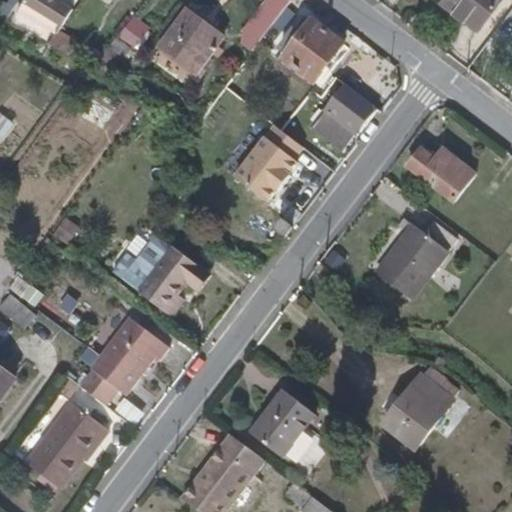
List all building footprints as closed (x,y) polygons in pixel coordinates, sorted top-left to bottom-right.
[(57,35),(60,31),(73,9),(58,0),(25,0),(18,11),(57,35)] [(274,0),(255,26),(250,48),(254,52),(291,3),(293,0),(274,0)] [(301,10),(290,24),(293,27),(293,30),(279,49),(286,54),(283,59),(315,82),(344,45),(316,23),(322,14),(302,0),(293,0),(291,3),(301,10)] [(448,0),(447,2),(479,27),(499,0),(448,0)] [(291,3),(254,52),(263,59),(290,24),(301,10),(291,3)] [(189,12),(162,49),(204,79),(216,64),(209,60),(225,38),(189,12)] [(78,43),(60,31),(57,35),(52,47),(71,56),(78,43)] [(132,49),(119,39),(105,58),(118,66),(132,49)] [(329,115),(358,137),(379,110),(350,89),(329,115)] [(10,96),(1,109),(17,120),(26,107),(10,96)] [(119,108),(102,102),(95,119),(112,125),(119,108)] [(2,115),(0,117),(0,132),(5,137),(14,125),(2,115)] [(278,126),(239,177),(272,202),(281,190),(283,191),(295,175),(293,174),(302,162),(298,159),(306,147),(284,130),(278,126)] [(438,161),(425,151),(411,167),(457,203),(477,175),(445,151),(438,161)] [(56,235),(72,243),(80,227),(64,219),(56,235)] [(277,232),(287,239),(296,228),(285,220),(277,232)] [(460,239),(437,222),(427,234),(418,227),(380,275),(414,300),(460,239)] [(178,250),(177,251),(159,237),(140,262),(131,255),(116,274),(143,295),(174,320),(188,301),(184,299),(194,289),(198,292),(211,275),(178,250)] [(13,296),(1,309),(26,331),(37,317),(13,296)] [(131,320),(94,370),(96,372),(82,391),(106,409),(121,389),(128,395),(156,358),(161,361),(170,349),(131,320)] [(0,368),(0,400),(15,380),(0,368)] [(462,393),(432,369),(415,391),(412,389),(384,425),(419,452),(447,417),(445,414),(462,393)] [(318,416),(285,392),(252,435),(283,460),(318,416)] [(73,404),(29,464),(63,490),(97,445),(101,447),(112,433),(73,404)] [(266,464),(232,438),(223,450),(257,476),(266,464)] [(198,484),(185,501),(188,503),(198,511),(230,511),(257,476),(223,450),(208,470),(210,472),(200,486),(198,484)] [(210,472),(208,470),(198,484),(200,486),(210,472)] [(329,511),(296,487),(287,498),(305,511),(303,511),(329,511)]
